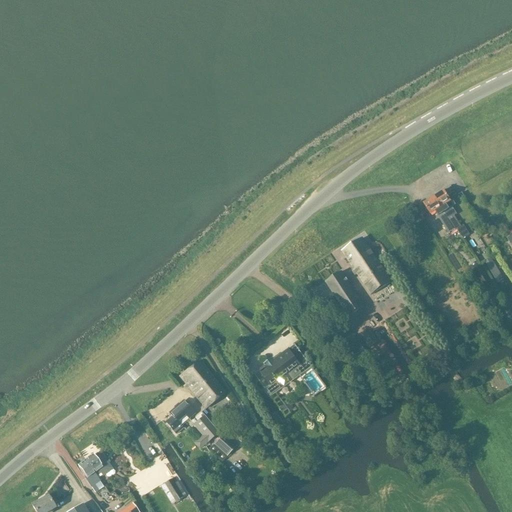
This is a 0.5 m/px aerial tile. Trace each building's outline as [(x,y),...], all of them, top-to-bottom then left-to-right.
[(434,197),(443,212),(448,209),(445,205),(451,201),(444,191),(434,197)] [(449,234),(455,231),(448,219),(443,212),(434,197),(423,204),(430,215),(436,211),(438,215),(437,216),(449,234)] [(454,216),(448,219),(455,231),(457,230),(461,227),(454,216)] [(461,227),(457,230),(462,239),(469,234),(463,225),(461,227)] [(342,252),(352,266),(371,295),(391,282),(362,238),(342,252)] [(492,284),(481,266),(472,272),(483,290),(492,284)] [(348,317),(352,314),(364,306),(342,272),(325,282),(348,317)] [(370,329),(360,335),(366,344),(375,337),(370,329)] [(455,339),(460,348),(466,344),(460,335),(455,339)] [(266,372),(262,375),(269,385),(264,389),(265,390),(263,391),(269,398),(270,397),(282,389),(279,385),(277,382),(288,374),(291,377),(293,381),(299,376),(311,367),(301,354),(294,345),(287,350),(276,359),(274,356),(267,361),(263,364),(265,367),(268,370),(266,372)] [(206,409),(225,393),(200,360),(178,378),(206,409)] [(269,400),(263,404),(273,418),(277,415),(279,414),(269,400)] [(189,418),(194,414),(183,401),(170,412),(173,416),(166,423),(176,434),(183,429),(177,422),(186,414),(189,418)] [(204,416),(194,424),(204,436),(194,443),(199,449),(208,441),(218,433),(204,416)] [(223,435),(214,445),(208,451),(222,463),(227,456),(236,447),(223,435)] [(85,460),(94,473),(98,470),(103,476),(112,470),(100,453),(94,457),(93,455),(85,460)] [(100,481),(94,473),(85,460),(78,465),(87,478),(85,479),(91,487),(100,481)] [(199,465),(193,468),(203,484),(209,480),(199,465)] [(186,496),(183,491),(175,478),(164,484),(176,503),(186,496)] [(36,511),(48,511),(55,509),(47,496),(32,504),(36,511)]
